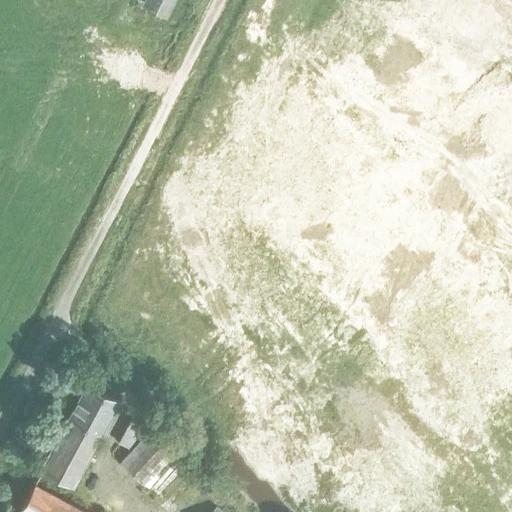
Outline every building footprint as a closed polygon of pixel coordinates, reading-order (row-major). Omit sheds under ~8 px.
[(166,13),(172,0),(143,0),(143,1),(166,13)] [(73,482),(117,400),(87,384),(43,466),(73,482)] [(142,425),(132,419),(131,419),(119,441),(131,447),(142,425)] [(159,497),(193,462),(154,425),(120,460),(159,497)] [(90,511),(34,482),(18,511),(90,511)]
